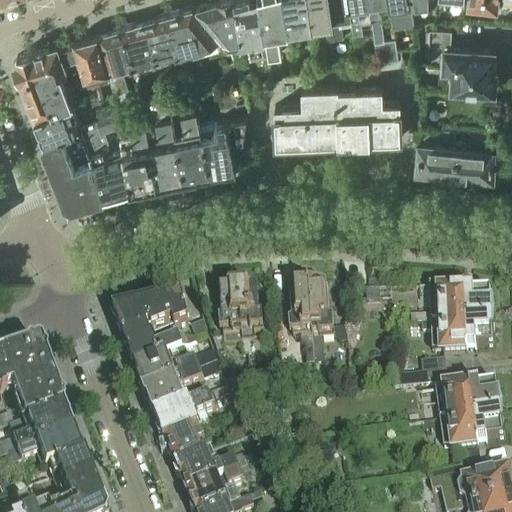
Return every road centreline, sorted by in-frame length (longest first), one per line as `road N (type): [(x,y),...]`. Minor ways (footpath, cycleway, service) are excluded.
road 1 (residential): [(53,268),(213,229),(316,222),(511,237)]
road 2 (residential): [(64,299),(144,511)]
